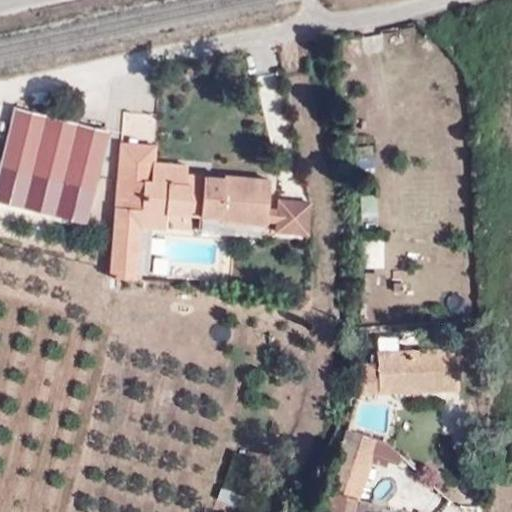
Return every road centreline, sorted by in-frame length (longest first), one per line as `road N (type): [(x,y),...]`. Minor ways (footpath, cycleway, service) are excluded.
road 1 (residential): [(0,91),(315,26)]
road 2 (residential): [(315,26),(441,0)]
